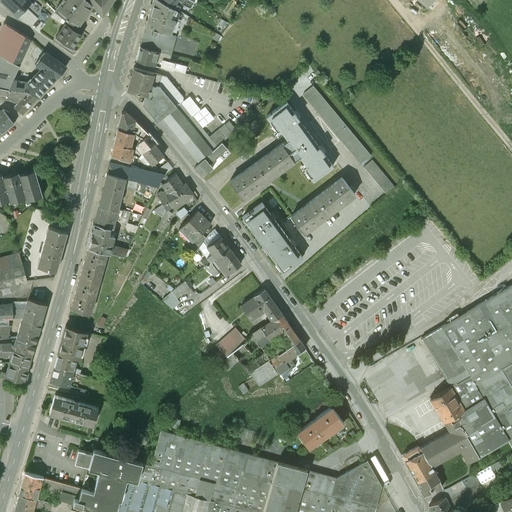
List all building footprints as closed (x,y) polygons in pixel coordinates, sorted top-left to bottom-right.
[(0,0),(17,16),(26,7),(30,2),(28,0),(0,0)] [(26,7),(43,23),(55,10),(43,0),(35,0),(32,4),(30,2),(26,7)] [(73,23),(77,27),(93,5),(87,0),(61,0),(55,10),(55,11),(73,23)] [(87,0),(93,5),(102,15),(111,0),(87,0)] [(171,6),(161,0),(152,0),(145,25),(170,32),(177,9),(171,6)] [(71,26),(73,23),(55,11),(51,18),(58,23),(63,25),(65,22),(71,26)] [(77,27),(73,23),(71,26),(65,22),(63,25),(55,36),(71,47),(83,31),(77,27)] [(0,55),(7,59),(20,33),(3,23),(0,30),(0,55)] [(140,45),(170,54),(175,36),(145,27),(140,45)] [(7,59),(19,65),(30,41),(31,40),(20,33),(7,59)] [(140,45),(135,59),(189,75),(189,74),(185,73),(186,66),(168,61),(170,54),(140,45)] [(44,51),(35,64),(41,68),(55,78),(56,78),(66,67),(44,51)] [(0,87),(8,89),(13,79),(19,65),(7,59),(0,55),(0,87)] [(159,86),(162,75),(133,67),(127,89),(146,94),(143,104),(157,121),(176,106),(159,86)] [(37,97),(55,78),(41,68),(28,82),(13,79),(8,89),(27,92),(29,91),(37,97)] [(313,85),(302,94),(360,164),(370,155),(313,85)] [(22,113),(37,97),(29,91),(27,92),(8,89),(0,87),(0,93),(7,96),(9,98),(18,102),(14,106),(22,113)] [(287,139),(281,143),(293,160),(299,156),(306,165),(303,168),(312,180),(333,166),(299,119),(285,101),(266,116),(278,132),(281,130),(282,133),(287,139)] [(176,106),(157,121),(194,167),(209,153),(221,142),(221,143),(227,137),(220,129),(209,137),(181,102),(176,106)] [(8,113),(3,110),(0,112),(0,131),(1,132),(15,120),(8,113)] [(118,128),(132,132),(135,120),(125,111),(122,113),(118,128)] [(148,133),(135,120),(132,132),(133,132),(133,133),(140,136),(137,139),(139,141),(140,140),(148,133)] [(118,128),(114,142),(129,146),(133,133),(133,132),(132,132),(118,128)] [(155,141),(148,133),(140,140),(139,141),(136,144),(135,146),(137,148),(138,146),(143,151),(153,143),(155,141)] [(129,146),(114,142),(111,154),(129,160),(131,152),(132,147),(129,146)] [(221,142),(209,153),(214,158),(219,153),(224,158),(230,152),(221,143),(221,142)] [(153,143),(143,151),(142,152),(152,165),(163,155),(153,143)] [(293,160),(281,143),(230,180),(242,198),(293,160)] [(134,147),(132,147),(131,152),(139,157),(141,154),(134,147)] [(214,158),(209,153),(194,167),(202,176),(212,167),(209,163),(214,158)] [(372,159),(363,167),(385,194),(394,186),(372,159)] [(106,172),(125,177),(128,178),(128,177),(129,178),(131,168),(130,168),(109,162),(106,172)] [(164,174),(130,166),(130,168),(131,168),(129,178),(137,180),(137,181),(157,186),(162,176),(164,174)] [(106,172),(99,203),(117,208),(120,196),(125,177),(106,172)] [(20,179),(25,197),(26,200),(29,199),(28,196),(36,194),(37,197),(42,195),(35,173),(27,175),(26,173),(19,175),(20,179)] [(183,185),(175,173),(167,178),(168,179),(161,184),(165,190),(162,192),(160,191),(156,194),(163,204),(169,200),(165,195),(171,192),(183,185)] [(0,199),(5,198),(6,201),(9,200),(2,177),(1,175),(0,175),(0,199)] [(2,177),(9,200),(9,202),(12,201),(11,199),(19,197),(19,199),(25,197),(20,179),(12,181),(10,175),(2,177)] [(124,195),(128,178),(125,177),(120,196),(123,197),(124,195)] [(354,194),(341,177),(291,215),(303,233),(354,194)] [(186,183),(183,185),(171,192),(177,202),(178,202),(178,201),(184,198),(185,198),(193,194),(186,183)] [(177,202),(171,192),(165,195),(169,200),(163,204),(166,209),(177,202)] [(302,257),(262,202),(242,217),(282,272),(302,257)] [(99,203),(94,223),(109,227),(112,228),(115,216),(118,217),(119,217),(120,213),(116,212),(117,208),(99,203)] [(162,216),(166,209),(163,204),(159,207),(160,209),(155,213),(162,216)] [(210,223),(197,210),(179,228),(191,241),(192,241),(200,233),(210,223)] [(109,227),(94,223),(87,247),(107,252),(118,255),(120,248),(111,246),(114,235),(107,233),(109,227)] [(67,231),(48,226),(37,265),(56,271),(56,270),(55,270),(66,232),(67,232),(67,231)] [(121,236),(132,239),(134,234),(122,231),(121,236)] [(205,238),(200,233),(192,241),(191,241),(189,243),(196,250),(204,239),(205,238)] [(215,258),(229,248),(220,236),(206,246),(208,248),(206,249),(208,252),(210,250),(212,254),(215,258)] [(204,249),(200,245),(195,252),(195,253),(194,254),(199,258),(204,251),(204,249)] [(107,252),(87,247),(79,277),(98,282),(107,252)] [(240,263),(229,248),(215,258),(211,261),(218,271),(221,268),(226,274),(240,263)] [(0,258),(0,269),(23,263),(20,253),(0,258)] [(211,261),(215,258),(212,254),(201,262),(196,266),(199,269),(204,266),(211,261)] [(23,263),(0,269),(0,284),(1,287),(27,280),(23,263)] [(90,313),(98,282),(79,277),(70,308),(90,313)] [(511,287),(442,330),(470,376),(475,386),(502,370),(511,364),(511,287)] [(281,314),(264,289),(254,295),(255,296),(241,305),(250,320),(265,310),(272,320),(281,314)] [(163,309),(148,290),(131,311),(137,318),(140,315),(146,321),(163,309)] [(13,318),(22,317),(40,323),(46,303),(28,298),(27,302),(25,308),(13,309),(13,318)] [(13,307),(0,307),(0,318),(8,318),(13,318),(13,309),(13,307)] [(185,317),(181,312),(171,320),(174,325),(185,317)] [(281,314),(272,320),(261,328),(269,340),(281,331),(289,326),(281,314)] [(22,317),(17,337),(35,342),(38,343),(43,323),(40,323),(22,317)] [(9,325),(0,324),(0,337),(9,337),(10,335),(7,335),(9,325)] [(86,331),(66,325),(58,352),(76,357),(78,358),(86,331)] [(228,356),(247,338),(235,325),(216,343),(228,356)] [(299,340),(289,326),(281,331),(287,340),(281,344),(285,349),(289,347),(299,340)] [(275,367),(283,361),(278,354),(278,353),(270,360),(261,345),(269,340),(261,328),(250,335),(247,338),(228,356),(221,363),(227,370),(239,360),(250,372),(259,366),(264,372),(273,365),(275,367)] [(470,376),(442,330),(423,341),(450,386),(451,387),(470,376)] [(1,349),(10,348),(13,349),(31,354),(35,342),(17,337),(14,345),(12,344),(12,343),(1,344),(1,349)] [(304,347),(299,340),(289,347),(285,349),(278,354),(283,361),(284,362),(304,348),(304,347)] [(31,354),(13,349),(11,355),(9,362),(27,368),(31,354)] [(76,357),(58,352),(54,366),(72,371),(76,357)] [(288,369),(284,362),(283,361),(275,367),(280,374),(288,369)] [(27,368),(9,362),(6,373),(1,371),(0,375),(23,381),(27,368)] [(511,364),(502,370),(509,382),(511,386),(511,364)] [(72,371),(54,366),(50,380),(60,383),(68,385),(69,385),(72,371)] [(483,398),(509,382),(502,370),(475,386),(483,398)] [(451,387),(450,386),(430,398),(443,422),(447,420),(483,398),(475,386),(470,376),(451,387)] [(508,440),(511,437),(511,386),(509,382),(483,398),(447,420),(452,429),(463,448),(460,450),(468,463),(490,451),(508,440)] [(69,385),(68,385),(60,383),(58,390),(83,397),(85,389),(69,385)] [(97,407),(55,395),(54,395),(49,413),(50,413),(92,424),(92,425),(97,407)] [(309,448),(343,423),(331,406),(296,432),(309,448)] [(170,417),(168,425),(178,428),(180,419),(170,417)] [(426,456),(431,465),(434,463),(435,464),(460,450),(463,448),(452,429),(430,441),(435,450),(426,456)] [(418,445),(402,454),(405,460),(404,460),(415,481),(434,471),(431,465),(426,456),(435,450),(430,441),(419,447),(418,445)] [(443,487),(434,471),(415,481),(423,495),(434,489),(435,491),(443,487)] [(41,476),(24,472),(18,493),(35,498),(39,483),(41,476)] [(452,500),(480,484),(474,474),(442,492),(445,497),(449,504),(452,500)] [(485,487),(482,488),(484,492),(496,485),(494,482),(485,487)] [(449,504),(445,497),(429,506),(432,511),(448,511),(452,510),(463,503),(469,500),(484,492),(482,488),(480,484),(452,500),(449,504)] [(498,511),(498,510),(502,508),(500,503),(497,497),(488,501),(488,511),(498,511)] [(511,511),(511,498),(500,503),(502,508),(498,510),(498,511),(511,511)] [(475,511),(469,500),(463,503),(468,511),(475,511)]
